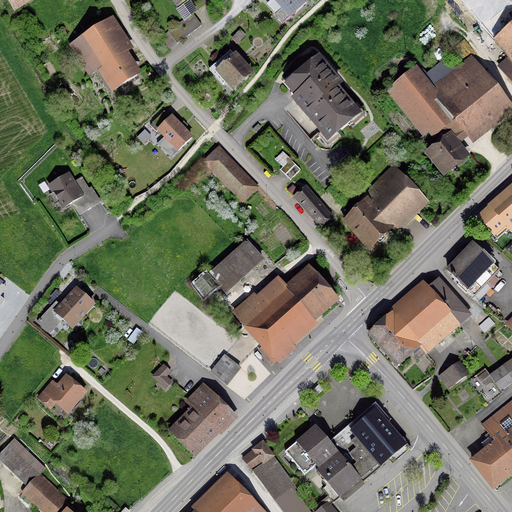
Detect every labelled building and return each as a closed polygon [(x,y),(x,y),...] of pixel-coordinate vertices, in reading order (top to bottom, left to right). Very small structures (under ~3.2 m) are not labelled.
[(30,0),(6,0),(13,11),(30,0)] [(304,4),(300,0),(270,0),(269,1),(287,20),(304,4)] [(511,84),(511,1),(511,0),(507,0),(478,25),(479,26),(493,42),(494,41),(509,59),(498,68),(511,84)] [(200,26),(191,14),(167,32),(174,42),(186,33),(188,36),(200,26)] [(110,93),(136,76),(103,24),(69,46),(89,76),(96,72),(110,93)] [(209,70),(222,85),(226,82),(233,89),(250,74),(229,52),(209,70)] [(456,71),(447,59),(426,75),(424,72),(419,75),(415,69),(388,91),(424,135),(429,131),(433,137),(443,129),(444,131),(450,139),(462,129),(468,137),(507,106),(470,59),(456,71)] [(298,96),(293,100),(300,108),(300,110),(302,112),(304,113),(327,140),(357,115),(335,88),(339,85),(318,60),(290,83),(298,92),(298,96)] [(179,126),(170,118),(169,119),(163,112),(152,124),(158,130),(157,131),(177,152),(191,139),(182,130),(184,128),(181,124),(179,126)] [(252,130),(255,133),(260,128),(257,125),(252,130)] [(450,139),(444,131),(435,138),(440,144),(427,154),(444,174),(465,157),(450,139)] [(258,188),(220,147),(205,161),(243,202),(258,188)] [(279,171),(289,181),(300,171),(289,160),(279,171)] [(345,222),(368,249),(420,198),(421,199),(422,198),(392,167),(369,190),(370,191),(362,198),(366,202),(345,222)] [(81,199),(66,175),(47,187),(62,211),(81,199)] [(304,188),(294,197),(320,227),(330,218),(304,188)] [(511,231),(509,228),(511,225),(511,189),(476,220),(493,240),(491,242),(501,252),(511,243),(511,231)] [(247,239),(209,272),(226,291),(264,259),(247,239)] [(501,275),(498,271),(472,246),(447,272),(458,283),(456,286),(465,294),(467,292),(473,297),(485,284),(490,289),(497,281),(496,280),(501,275)] [(312,320),(336,298),(311,270),(287,291),(277,280),(254,301),(251,298),(234,314),(263,346),(258,350),(271,365),(275,361),(276,361),(277,360),(271,354),(311,318),(312,320)] [(203,293),(216,284),(210,275),(206,278),(205,277),(196,284),(203,293)] [(425,338),(432,346),(468,315),(437,280),(394,319),(392,317),(370,336),(380,347),(395,364),(425,338)] [(70,328),(92,305),(76,291),(60,308),(55,304),(37,323),(44,329),(57,315),(70,328)] [(495,324),(489,318),(479,326),(485,333),(495,324)] [(417,360),(424,353),(420,349),(413,355),(417,360)] [(210,373),(225,385),(239,368),(224,356),(210,373)] [(499,391),(500,390),(511,381),(511,363),(490,379),(492,381),(499,391)] [(465,377),(457,364),(446,372),(446,373),(439,378),(447,390),(454,384),(455,385),(465,377)] [(169,386),(170,384),(164,377),(169,372),(163,367),(153,377),(165,389),(169,386)] [(484,387),(492,381),(490,379),(485,373),(477,379),(484,387)] [(83,393),(66,378),(58,387),(52,382),(38,399),(44,404),(50,398),(67,412),(83,393)] [(172,436),(191,455),(231,415),(202,387),(186,404),(195,412),(172,436)] [(471,462),(491,488),(511,471),(511,401),(481,426),(490,437),(481,444),(486,451),(471,462)] [(363,473),(367,477),(406,445),(376,410),(353,429),(354,429),(355,429),(359,435),(343,449),(356,464),(350,469),(315,427),(284,452),(304,475),(315,466),(318,469),(316,471),(328,485),(322,490),(333,502),(360,480),(358,477),(363,473)] [(14,440),(0,454),(0,461),(27,488),(21,493),(41,511),(53,511),(61,504),(63,506),(67,501),(39,475),(44,469),(14,440)] [(263,464),(272,457),(262,443),(253,450),(253,451),(258,457),(263,464)] [(242,460),(246,466),(258,457),(253,451),(242,460)] [(296,489),(272,457),(263,464),(258,457),(246,466),(275,504),(296,489)] [(68,486),(73,481),(55,466),(50,471),(68,486)] [(262,511),(232,480),(199,511),(262,511)] [(311,511),(296,489),(275,504),(281,511),(311,511)] [(335,511),(328,503),(317,511),(335,511)]
